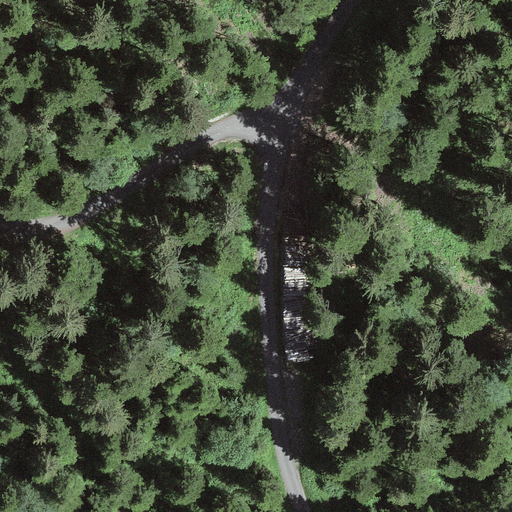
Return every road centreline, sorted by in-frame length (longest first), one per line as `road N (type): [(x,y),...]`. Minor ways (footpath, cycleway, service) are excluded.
road 1 (unclassified): [(307,511),(275,396),(268,123)]
road 2 (unclassified): [(0,223),(58,224),(87,214),(222,133),(268,123)]
road 3 (unclassified): [(268,123),(354,0)]
